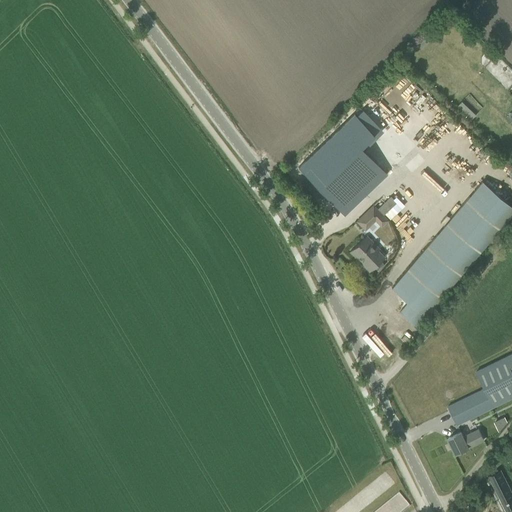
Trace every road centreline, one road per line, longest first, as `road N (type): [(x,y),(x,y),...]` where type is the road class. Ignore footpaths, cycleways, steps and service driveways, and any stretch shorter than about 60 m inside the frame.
road 1 (tertiary): [(438,511),(300,235),(127,0)]
road 2 (unknown): [(511,231),(375,385)]
road 3 (unknown): [(308,250),(427,143)]
